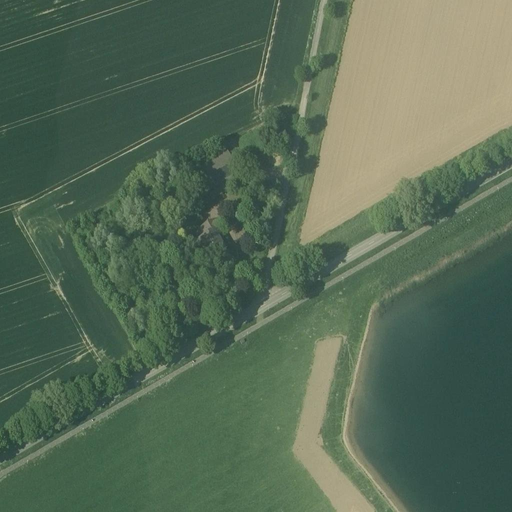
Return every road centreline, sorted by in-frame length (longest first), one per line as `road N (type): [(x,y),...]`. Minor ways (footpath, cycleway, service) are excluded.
road 1 (secondary): [(0,458),(270,302)]
road 2 (unclassified): [(270,302),(263,290),(324,0)]
road 3 (secondary): [(270,302),(511,162)]
